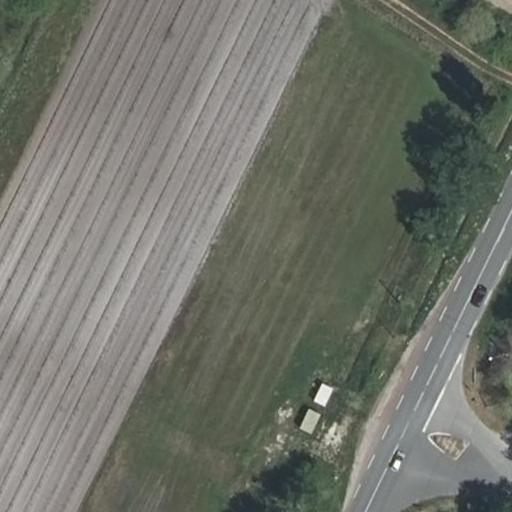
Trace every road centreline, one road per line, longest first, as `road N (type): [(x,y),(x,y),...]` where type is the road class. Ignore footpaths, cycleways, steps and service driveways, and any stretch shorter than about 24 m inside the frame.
road 1 (track): [(216,511),(232,470),(0,337)]
road 2 (primary): [(511,208),(431,379)]
road 3 (track): [(389,0),(511,77)]
road 4 (tertiary): [(511,472),(431,379)]
road 5 (tertiary): [(399,447),(511,491)]
